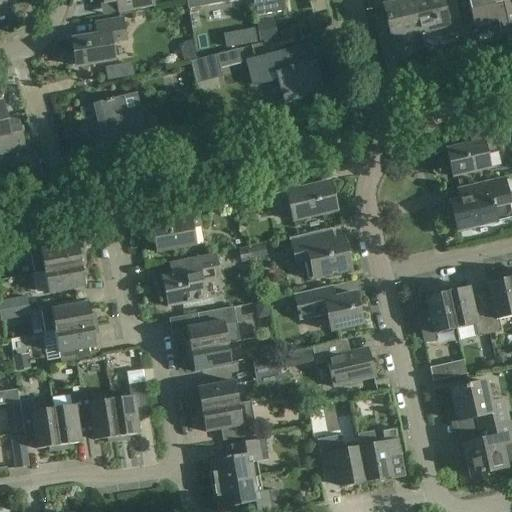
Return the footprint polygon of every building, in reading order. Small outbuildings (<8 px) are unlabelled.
[(0,0),(0,19),(10,18),(6,0),(0,0)] [(103,0),(104,4),(117,2),(119,14),(153,8),(151,0),(103,0)] [(185,0),(187,9),(220,4),(238,1),(237,0),(185,0)] [(252,0),(253,6),(254,6),(256,17),(282,12),(285,1),(284,0),(252,0)] [(401,39),(420,34),(411,0),(403,0),(383,5),(385,14),(374,17),(376,28),(383,55),(404,50),(401,39)] [(411,0),(420,34),(443,29),(444,33),(450,39),(464,36),(455,0),(450,0),(443,2),(442,0),(411,0)] [(511,7),(505,9),(502,0),(474,0),(475,0),(468,2),(474,28),(498,22),(501,35),(511,32),(511,7)] [(127,41),(123,19),(95,24),(97,35),(72,40),(77,67),(114,61),(111,44),(127,41)] [(259,23),(259,40),(277,39),(277,22),(259,23)] [(228,48),(259,42),(256,28),(225,33),(228,48)] [(322,92),(310,45),(247,62),(253,86),(279,79),(285,102),(322,92)] [(241,63),(237,49),(190,61),(196,84),(221,78),(218,69),(241,63)] [(398,77),(394,58),(384,60),(389,80),(398,77)] [(131,64),(103,69),(106,82),(133,77),(131,64)] [(445,67),(429,71),(433,86),(449,82),(445,67)] [(146,133),(136,94),(80,109),(93,160),(142,148),(138,135),(146,133)] [(3,102),(0,103),(0,153),(0,155),(25,149),(18,116),(6,118),(3,102)] [(500,152),(494,125),(461,133),(464,146),(446,150),(452,178),(490,169),(486,155),(500,152)] [(298,190),(295,176),(269,182),(274,207),(289,204),(293,222),(336,212),(330,183),(298,190)] [(511,217),(511,215),(503,178),(458,189),(460,201),(450,203),(457,231),(496,222),(496,221),(511,217)] [(201,225),(197,204),(170,209),(173,221),(151,225),(157,253),(195,246),(192,227),(201,225)] [(332,241),(329,229),(291,238),(297,263),(311,260),(315,277),(350,269),(343,238),(332,241)] [(65,232),(20,243),(21,245),(23,254),(30,253),(33,268),(34,275),(35,274),(45,272),(45,273),(86,265),(84,254),(81,255),(79,244),(67,246),(65,232)] [(266,256),(264,245),(250,247),(252,259),(266,256)] [(251,261),(248,247),(238,249),(241,263),(251,261)] [(221,278),(216,255),(186,261),(189,272),(161,278),(167,307),(207,299),(204,281),(221,278)] [(34,275),(32,275),(36,294),(49,292),(49,294),(87,287),(84,276),(88,275),(86,265),(45,273),(45,272),(35,274),(34,275)] [(481,297),(489,334),(501,332),(498,320),(511,316),(511,290),(508,274),(498,276),(499,280),(488,283),(491,295),(481,297)] [(334,298),(331,286),(294,294),(300,321),(327,315),(331,331),(363,324),(355,293),(334,298)] [(478,337),(489,334),(481,297),(472,299),(469,287),(458,290),(457,286),(446,288),(456,329),(476,325),(478,337)] [(417,310),(416,310),(424,345),(425,345),(425,344),(437,341),(435,334),(456,329),(446,288),(435,291),(436,295),(425,297),(428,308),(418,311),(417,310)] [(0,310),(28,306),(26,296),(0,300),(0,310)] [(287,296),(274,299),(275,307),(289,304),(287,296)] [(45,334),(56,332),(55,331),(97,324),(95,314),(91,314),(89,303),(79,304),(78,301),(54,305),(54,309),(40,312),(45,334)] [(228,343),(229,345),(239,343),(233,307),(198,313),(200,325),(187,328),(189,340),(185,341),(186,351),(228,343)] [(99,335),(97,324),(55,331),(56,332),(59,354),(60,354),(61,359),(77,356),(78,361),(91,359),(89,349),(97,347),(95,335),(99,335)] [(346,353),(343,341),(313,348),(317,366),(329,363),(334,388),(375,379),(368,348),(346,353)] [(228,343),(186,351),(189,362),(192,361),(194,372),(233,365),(229,345),(228,343)] [(251,355),(254,370),(279,365),(276,351),(251,355)] [(26,370),(24,356),(11,358),(13,372),(26,370)] [(466,374),(464,363),(463,362),(445,366),(448,378),(466,374)] [(285,396),(279,365),(254,370),(257,385),(273,382),(276,395),(278,395),(278,397),(285,396)] [(198,411),(239,404),(235,382),(198,389),(200,400),(196,401),(198,411)] [(130,397),(112,400),(118,442),(129,440),(128,436),(139,434),(137,418),(149,417),(144,383),(128,385),(130,397)] [(476,417),(479,429),(507,422),(502,401),(490,404),(485,383),(450,391),(457,422),(476,417)] [(19,403),(19,402),(17,391),(9,392),(9,395),(0,396),(0,406),(6,405),(19,403)] [(80,393),(87,439),(95,438),(95,441),(107,439),(108,443),(118,442),(112,400),(93,402),(92,391),(80,393)] [(53,408),(59,451),(71,449),(70,445),(81,443),(81,440),(87,439),(80,393),(70,394),(72,406),(53,408)] [(19,403),(24,433),(25,439),(35,437),(37,450),(48,449),(49,452),(59,451),(53,408),(34,411),(32,400),(19,402),(19,403)] [(239,404),(198,411),(200,422),(203,421),(205,433),(221,430),(224,441),(257,435),(251,402),(239,404)] [(24,433),(19,403),(6,405),(10,435),(24,433)] [(511,421),(507,422),(479,429),(481,441),(463,445),(470,476),(505,468),(505,467),(511,465),(511,439),(511,435),(511,434),(511,421)] [(357,434),(359,448),(365,481),(391,476),(388,457),(401,454),(397,429),(382,432),(384,443),(375,445),(373,431),(357,434)] [(28,467),(24,436),(10,438),(14,469),(28,467)] [(341,436),(317,440),(323,469),(336,467),(339,481),(340,486),(365,481),(359,448),(344,451),(341,436)] [(210,461),(214,485),(256,478),(253,463),(269,460),(265,438),(242,443),(244,455),(210,461)] [(256,478),(214,485),(219,510),(252,504),(253,511),(272,511),(278,511),(274,489),(259,492),(256,478)]
